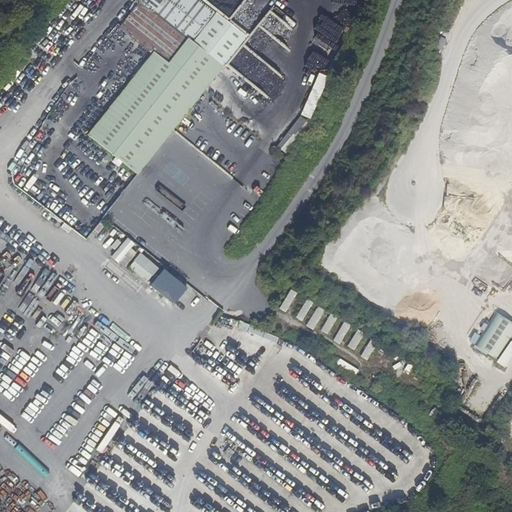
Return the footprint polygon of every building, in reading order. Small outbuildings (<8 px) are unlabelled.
[(136,173),(220,73),(214,66),(144,0),(140,0),(143,2),(125,23),(155,50),(88,133),(136,173)] [(249,37),(206,0),(144,0),(214,66),(220,73),(249,37)] [(449,42),(440,38),(435,49),(443,54),(449,42)] [(312,124),(301,115),(285,134),(296,144),(312,124)] [(287,154),(296,144),(285,134),(277,145),(287,154)] [(122,262),(134,244),(126,238),(114,256),(122,262)] [(129,270),(150,282),(159,267),(139,254),(129,270)] [(166,274),(154,289),(170,302),(182,287),(166,274)] [(511,320),(495,312),(477,348),(499,359),(511,333),(511,320)] [(508,367),(511,358),(511,341),(510,341),(499,363),(508,367)]
